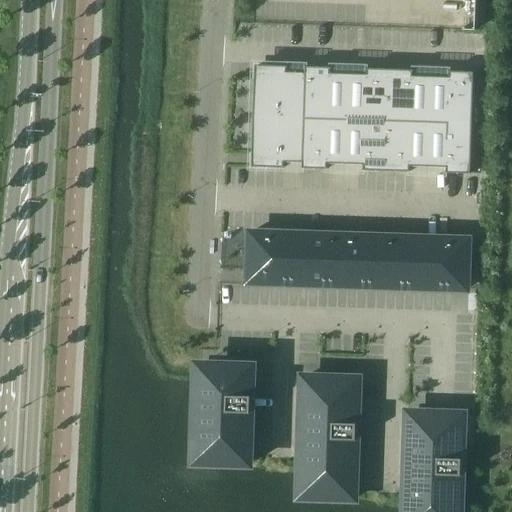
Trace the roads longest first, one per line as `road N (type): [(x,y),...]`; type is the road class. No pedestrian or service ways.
road 1 (secondary): [(29,0),(9,241),(1,511)]
road 2 (secondary): [(27,511),(52,0)]
road 3 (unclassified): [(214,0),(200,316)]
